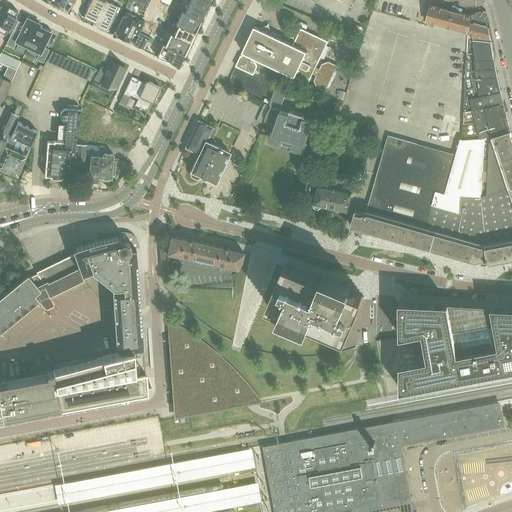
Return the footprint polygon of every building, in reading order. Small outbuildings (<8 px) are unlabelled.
[(88,7),(83,17),(95,22),(105,0),(106,0),(87,0),(85,5),(88,7)] [(95,22),(94,24),(106,29),(114,14),(117,15),(120,7),(106,0),(105,0),(95,22)] [(189,0),(189,1),(206,9),(209,0),(189,0)] [(320,0),(347,12),(351,3),(353,4),(355,0),(354,0),(320,0)] [(189,1),(184,12),(200,20),(206,9),(189,1)] [(165,3),(161,10),(167,13),(170,5),(165,3)] [(488,27),(486,18),(479,14),(471,16),(431,5),(426,22),(469,32),(468,60),(494,58),(491,41),(490,38),(488,27)] [(0,14),(0,31),(5,34),(7,30),(9,31),(16,18),(15,17),(18,12),(8,6),(7,9),(3,16),(0,14)] [(181,11),(175,23),(178,25),(194,32),(195,32),(200,20),(184,12),(181,11)] [(123,16),(115,32),(118,34),(117,35),(128,41),(132,32),(137,34),(144,21),(138,19),(139,18),(126,12),(124,17),(123,16)] [(12,31),(6,44),(13,48),(16,41),(28,47),(39,25),(37,24),(39,21),(30,17),(29,19),(27,18),(19,35),(12,31)] [(145,21),(142,26),(152,31),(154,25),(145,21)] [(268,25),(259,28),(254,26),(250,36),(245,37),(247,42),(242,52),(243,52),(242,56),(241,55),(236,66),(253,74),(257,65),(256,62),(255,62),(255,61),(256,61),(257,60),(256,60),(256,59),(308,83),(313,74),(317,76),(315,81),(317,86),(326,91),(338,66),(327,61),(323,63),(320,70),(316,68),(328,41),(296,25),(288,28),(291,37),(293,38),(291,43),(272,34),(268,24),(268,25)] [(352,35),(361,38),(365,28),(356,24),(352,35)] [(39,25),(28,47),(40,53),(36,60),(43,63),(50,50),(43,47),(51,30),(39,25)] [(178,25),(174,34),(190,42),(195,32),(194,32),(178,25)] [(170,33),(164,45),(184,54),(190,42),(174,34),(170,33)] [(162,44),(156,56),(178,67),(184,54),(164,45),(162,44)] [(0,101),(1,102),(20,61),(1,52),(0,53),(0,62),(7,66),(2,78),(0,77),(0,101)] [(495,68),(494,58),(468,60),(467,68),(466,95),(465,110),(484,106),(484,104),(502,100),(495,68)] [(96,74),(90,86),(98,89),(101,82),(114,88),(115,88),(118,81),(119,81),(121,76),(121,75),(125,68),(110,61),(106,70),(103,77),(97,74),(96,74)] [(153,103),(154,100),(155,101),(161,90),(159,89),(160,87),(153,83),(146,80),(145,82),(138,79),(136,82),(130,79),(132,76),(131,76),(122,94),(130,98),(130,96),(137,99),(134,105),(146,111),(144,115),(144,116),(151,102),(153,103)] [(273,130),(270,140),(303,150),(306,140),(313,120),(303,117),(304,115),(302,115),(301,112),(295,110),(292,111),(290,110),(289,113),(280,110),(288,87),(277,83),(270,104),(272,105),(267,114),(265,120),(272,122),(271,126),(275,127),(274,130),(273,130)] [(346,92),(340,90),(337,99),(343,100),(346,92)] [(337,102),(331,124),(336,125),(343,104),(337,102)] [(484,107),(484,106),(465,110),(464,110),(463,123),(475,121),(480,138),(491,135),(493,134),(491,125),(493,124),(495,132),(510,128),(503,102),(484,107)] [(270,105),(264,103),(256,121),(262,123),(270,105)] [(0,152),(6,139),(7,140),(22,107),(17,105),(13,114),(9,112),(0,132),(0,152)] [(68,177),(68,175),(69,167),(74,167),(75,157),(75,144),(81,109),(67,108),(66,108),(65,108),(64,108),(63,109),(62,109),(61,110),(60,111),(60,112),(59,112),(59,113),(59,114),(59,115),(59,116),(59,117),(60,118),(60,119),(61,120),(62,121),(63,121),(64,122),(65,122),(64,140),(53,140),(53,141),(47,141),(44,176),(50,176),(50,177),(62,178),(62,177),(68,177)] [(116,134),(111,145),(110,145),(119,149),(123,141),(126,142),(130,133),(131,133),(132,131),(131,131),(135,123),(120,116),(118,121),(115,120),(113,125),(110,131),(116,134)] [(216,129),(198,120),(197,121),(185,146),(185,147),(195,152),(194,153),(198,155),(190,171),(189,173),(191,176),(196,179),(200,178),(200,177),(204,179),(204,177),(205,178),(205,177),(214,181),(213,182),(215,182),(215,181),(217,177),(229,152),(209,143),(216,129)] [(0,167),(1,168),(5,169),(5,170),(6,168),(8,169),(8,171),(12,172),(17,175),(17,174),(25,155),(17,152),(22,141),(30,145),(37,131),(17,122),(0,157),(0,167)] [(488,159),(483,159),(484,138),(463,139),(459,138),(455,152),(455,153),(398,137),(385,145),(365,213),(364,213),(360,214),(355,212),(351,225),(410,242),(431,248),(468,259),(483,263),(488,262),(511,257),(511,134),(511,132),(510,130),(494,135),(491,135),(493,140),(488,141),(488,159)] [(104,153),(104,147),(75,144),(76,159),(84,160),(84,159),(90,160),(89,173),(86,174),(86,180),(88,180),(89,181),(89,180),(96,181),(97,181),(98,181),(98,180),(98,176),(101,176),(101,177),(101,178),(103,180),(108,181),(111,179),(111,176),(116,177),(118,159),(112,158),(112,154),(104,153)] [(319,182),(313,205),(314,207),(318,208),(320,207),(321,204),(331,206),(335,189),(338,177),(333,175),(330,188),(327,187),(328,184),(319,182)] [(352,193),(335,189),(331,206),(348,210),(352,193)] [(228,248),(222,246),(195,240),(170,235),(168,248),(167,247),(160,248),(161,273),(169,272),(167,253),(192,258),(222,265),(221,266),(225,267),(225,266),(237,269),(241,261),(243,252),(228,248)] [(120,237),(120,236),(113,237),(87,243),(72,248),(74,253),(76,258),(82,273),(92,270),(111,286),(115,333),(116,348),(126,349),(127,349),(132,348),(143,346),(136,248),(134,248),(134,246),(134,245),(133,243),(133,242),(132,240),(130,239),(129,238),(128,237),(126,237),(125,237),(123,236),(121,237),(120,237)] [(82,273),(76,258),(74,253),(37,271),(38,273),(30,277),(27,273),(0,295),(0,330),(38,300),(40,302),(41,302),(39,299),(43,296),(45,300),(50,298),(49,296),(84,279),(82,273)] [(326,331),(327,331),(327,330),(328,329),(332,331),(331,332),(331,333),(332,333),(339,336),(340,336),(340,334),(345,336),(344,338),(346,339),(363,299),(364,297),(362,296),(362,295),(361,296),(362,296),(361,297),(357,295),(357,294),(358,294),(357,293),(357,294),(350,291),(352,287),(345,284),(344,285),(345,285),(344,286),(337,282),(338,281),(337,281),(337,282),(329,279),(330,279),(330,278),(323,275),(321,279),(320,278),(321,278),(320,278),(319,280),(313,277),(314,276),(314,275),(313,275),(305,271),(304,271),(304,272),(304,273),(299,271),(300,270),(300,269),(294,267),(292,266),(291,266),(292,266),(291,268),(287,266),(287,264),(288,264),(287,264),(285,263),(285,264),(267,305),(269,306),(269,307),(270,306),(270,305),(274,306),(274,308),(281,311),(280,315),(284,317),(284,316),(285,315),(289,317),(289,318),(288,318),(300,323),(300,322),(304,324),(304,325),(308,327),(310,323),(313,325),(313,324),(314,323),(318,325),(318,326),(317,326),(317,327),(318,327),(326,331)] [(401,336),(376,340),(382,373),(383,379),(386,393),(401,390),(401,391),(511,370),(511,306),(478,305),(400,300),(401,336)] [(181,327),(167,318),(174,418),(190,416),(245,406),(262,403),(250,387),(239,375),(222,358),(207,345),(192,334),(181,327)] [(127,351),(53,371),(59,406),(146,390),(146,379),(145,379),(143,347),(143,346),(132,348),(127,349),(127,350),(127,351)] [(59,406),(53,371),(45,372),(46,375),(0,382),(0,417),(56,407),(58,406),(59,406)] [(355,511),(382,507),(380,497),(376,474),(374,466),(373,458),(371,450),(401,444),(503,425),(501,413),(355,440),(336,444),(314,448),(293,452),(295,462),(297,473),(299,480),(300,488),(304,511),(305,511),(355,511)] [(382,507),(411,501),(401,444),(371,450),(373,458),(374,466),(376,474),(380,497),(382,507)] [(413,511),(413,510),(412,506),(411,503),(411,501),(382,507),(355,511),(413,511)]
